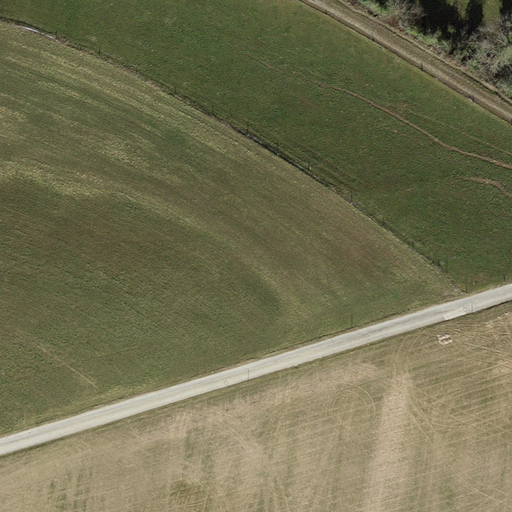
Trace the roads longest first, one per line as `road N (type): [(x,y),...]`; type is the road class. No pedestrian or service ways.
road 1 (track): [(511,294),(0,450)]
road 2 (track): [(511,111),(315,0)]
